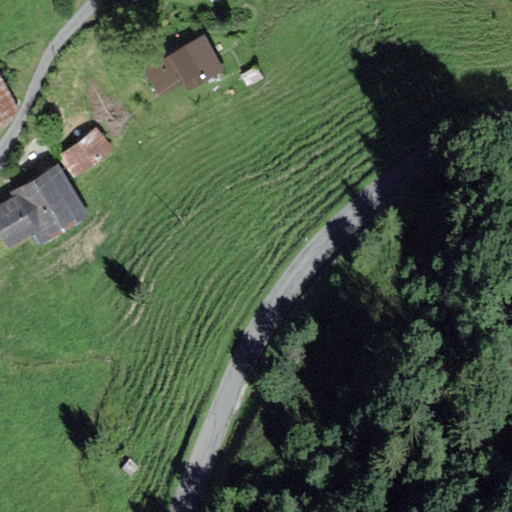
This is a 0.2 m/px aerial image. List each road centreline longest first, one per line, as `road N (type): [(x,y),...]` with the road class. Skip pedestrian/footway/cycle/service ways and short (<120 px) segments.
road 1 (tertiary): [(511,113),(424,158),(366,199),(313,253),(243,357),(177,511)]
road 2 (track): [(0,156),(50,53),(95,0)]
